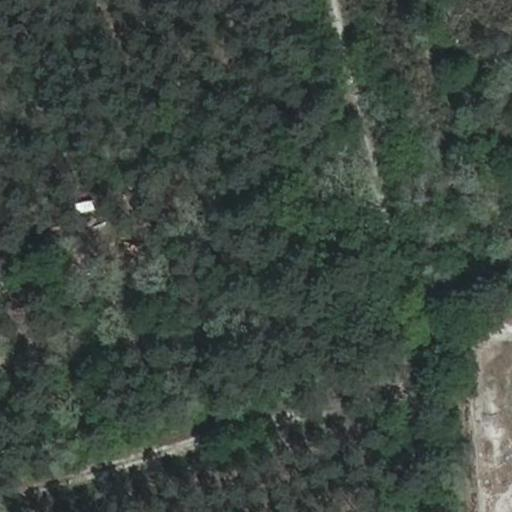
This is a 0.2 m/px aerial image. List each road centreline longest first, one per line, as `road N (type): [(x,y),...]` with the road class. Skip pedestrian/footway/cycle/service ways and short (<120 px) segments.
road 1 (track): [(511,253),(399,297),(404,382),(0,495)]
road 2 (track): [(329,0),(399,297)]
